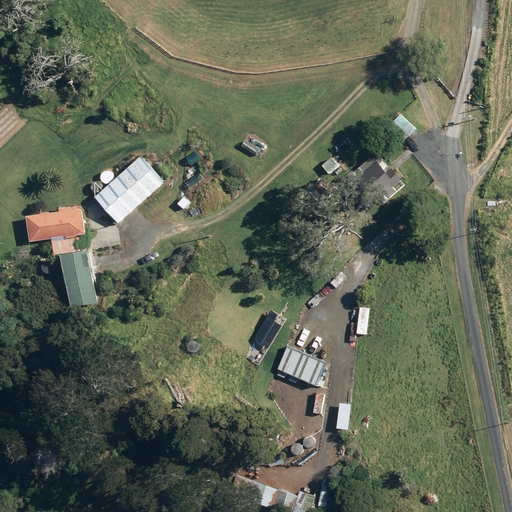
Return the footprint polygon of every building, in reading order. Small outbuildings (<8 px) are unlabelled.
[(262,150),(247,141),(243,147),(258,157),(262,150)] [(348,161),(341,153),(326,166),(333,175),(348,161)] [(364,161),(340,182),(374,220),(402,195),(399,193),(411,182),(399,167),(395,171),(379,153),(367,164),(364,161)] [(170,182),(146,156),(101,197),(125,223),(170,182)] [(188,182),(192,188),(206,179),(197,166),(189,171),(194,178),(188,182)] [(88,235),(85,207),(65,209),(66,212),(32,216),(35,241),(88,235)] [(98,253),(70,255),(74,308),(102,306),(98,253)] [(332,363),(289,344),(279,367),(322,386),(332,363)] [(353,403),(344,402),(343,421),(351,422),(353,403)] [(334,481),(325,480),(322,506),(330,507),(334,481)] [(314,511),(320,496),(303,491),(296,511),(314,511)]
